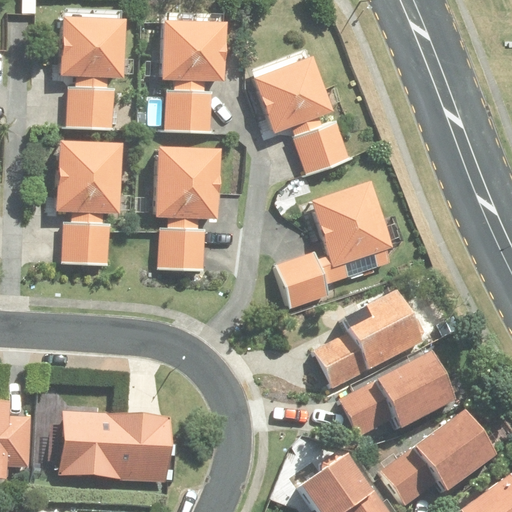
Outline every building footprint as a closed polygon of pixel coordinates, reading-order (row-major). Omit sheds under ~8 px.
[(121,66),(123,8),(59,6),(57,64),(74,64),(74,79),(65,79),(65,123),(112,123),(112,80),(106,80),(106,65),(121,66)] [(222,71),(224,10),(160,8),(158,68),(173,69),(172,82),(164,82),(163,125),(211,127),(212,84),(203,84),(204,70),(222,71)] [(37,15),(7,14),(4,82),(34,83),(37,15)] [(308,45),(250,66),(271,123),(285,119),(303,170),(350,153),(335,110),(318,116),(314,104),(328,99),(308,45)] [(116,202),(119,130),(56,128),(53,199),(70,200),(70,214),(61,214),(60,258),(107,260),(109,215),(100,215),(101,202),(116,202)] [(215,208),(217,137),(154,134),(152,206),(166,207),(166,220),(157,220),(155,264),(202,266),(204,221),(197,221),(197,208),(215,208)] [(384,236),(390,234),(368,170),(311,189),(330,242),(277,260),(291,301),(326,289),(322,277),(388,254),(384,236)] [(349,328),(312,346),(331,384),(422,338),(394,282),(341,308),(349,328)] [(374,374),(336,394),(356,433),(394,413),(398,420),(455,391),(429,341),(372,370),(374,374)] [(445,484),(497,445),(463,401),(377,466),(404,502),(439,476),(445,484)] [(0,479),(22,480),(25,407),(0,406),(0,479)] [(61,417),(62,473),(171,472),(170,415),(61,417)] [(394,511),(345,441),(295,475),(320,511),(394,511)] [(464,511),(511,511),(511,473),(506,466),(457,503),(464,511)]
